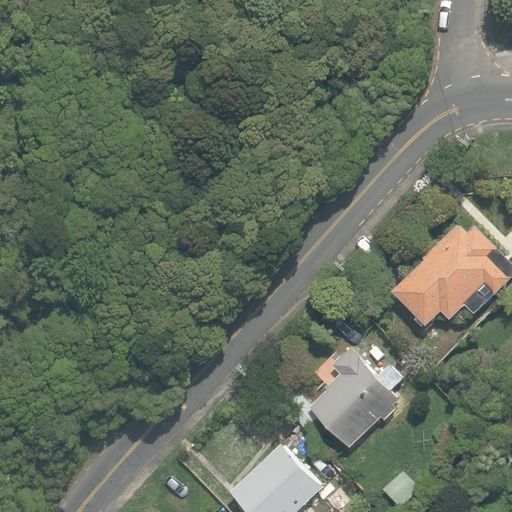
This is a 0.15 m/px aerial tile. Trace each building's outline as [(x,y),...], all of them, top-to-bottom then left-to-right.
[(396,288),(429,322),(444,307),(454,316),(468,302),(477,310),(511,275),(511,258),(477,223),(471,229),(464,222),(462,223),(460,221),(427,255),(428,256),(396,288)] [(313,403),(353,444),(384,414),(387,417),(399,405),(395,401),(401,396),(394,388),(407,375),(393,361),(381,372),(353,344),(334,362),(342,370),(329,384),(331,386),(313,403)] [(330,427),(319,416),(321,414),(295,388),(282,401),(308,427),(311,425),(321,436),(330,427)] [(235,488),(257,511),(303,511),(300,509),(326,484),(285,440),(235,488)] [(424,491),(409,475),(389,493),(405,510),(424,491)]
